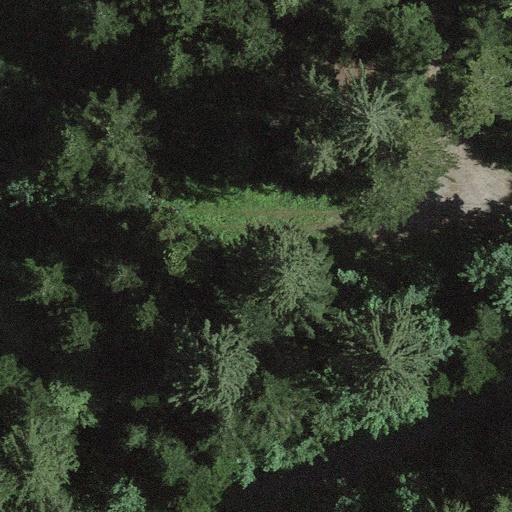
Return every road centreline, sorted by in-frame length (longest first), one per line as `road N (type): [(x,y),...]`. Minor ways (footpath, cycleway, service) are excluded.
road 1 (residential): [(191,511),(511,339)]
road 2 (track): [(511,182),(470,147),(451,109),(443,63),(449,0)]
